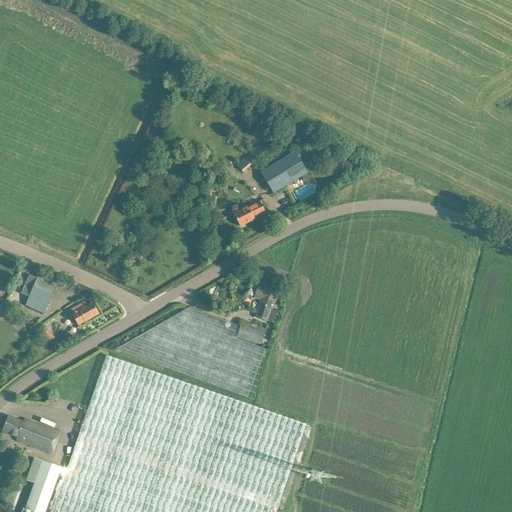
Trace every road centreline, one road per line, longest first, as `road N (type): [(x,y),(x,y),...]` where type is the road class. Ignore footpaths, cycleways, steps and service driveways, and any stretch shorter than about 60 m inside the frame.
road 1 (unclassified): [(136,312),(313,214),(344,205),(416,207),(511,244)]
road 2 (unclassified): [(0,396),(136,312)]
road 3 (unclassified): [(136,312),(70,269),(0,242)]
